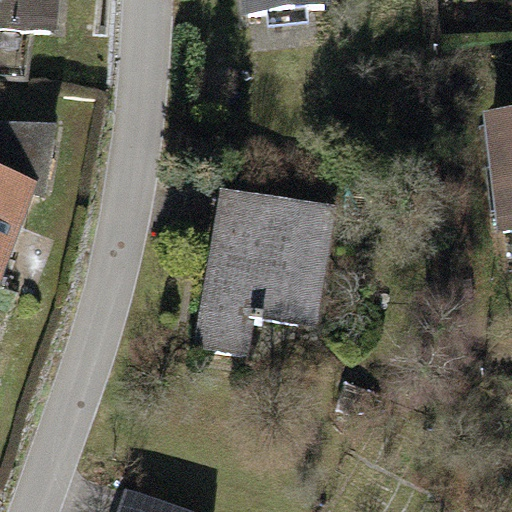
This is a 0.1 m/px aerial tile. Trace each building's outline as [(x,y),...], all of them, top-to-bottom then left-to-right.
[(0,0),(0,31),(54,35),(56,0),(0,0)] [(250,0),(252,18),(327,11),(326,0),(250,0)] [(500,168),(508,234),(511,233),(511,124),(482,128),(486,169),(500,168)] [(0,268),(29,193),(43,200),(54,136),(0,131),(0,268)] [(323,216),(226,200),(208,312),(305,328),(323,216)] [(176,511),(125,494),(118,511),(176,511)]
